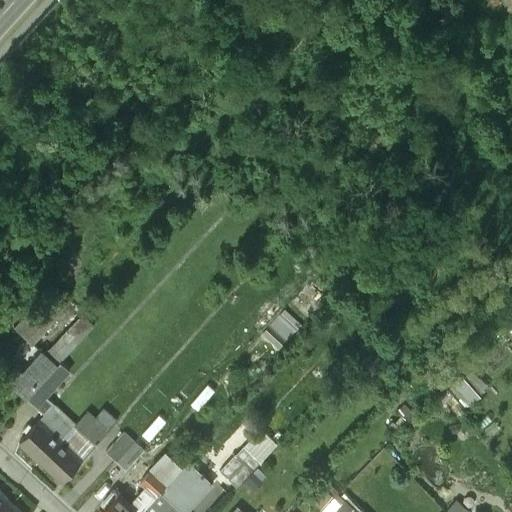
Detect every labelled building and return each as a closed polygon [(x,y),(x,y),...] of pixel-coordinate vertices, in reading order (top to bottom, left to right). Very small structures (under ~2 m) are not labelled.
[(51,287),(16,323),(32,340),(67,303),(51,287)] [(41,347),(22,367),(15,361),(0,376),(0,378),(6,384),(12,379),(27,393),(36,384),(60,358),(48,347),(45,351),(41,347)] [(60,358),(36,384),(45,392),(69,367),(60,358)] [(462,402),(485,386),(469,364),(446,380),(462,402)] [(45,392),(36,384),(27,393),(37,402),(45,392)] [(55,401),(45,392),(37,402),(46,411),(55,401)] [(104,406),(95,415),(88,408),(75,423),(96,442),(116,418),(104,406)] [(19,438),(41,458),(62,436),(40,416),(19,438)] [(96,442),(75,423),(62,436),(83,456),(96,442)] [(124,430),(106,449),(115,457),(133,438),(124,430)] [(83,456),(62,436),(41,458),(62,478),(83,456)] [(143,448),(133,438),(115,457),(125,466),(143,448)] [(235,453),(219,470),(236,486),(260,461),(244,445),(235,453)] [(166,482),(137,511),(178,511),(181,510),(182,511),(209,483),(187,461),(166,483),(166,482)] [(129,502),(113,487),(101,499),(107,504),(99,511),(137,511),(166,482),(150,468),(139,480),(145,485),(129,502)] [(0,485),(0,502),(8,493),(0,485)] [(0,502),(0,511),(27,511),(28,511),(8,493),(0,502)] [(466,511),(471,507),(456,495),(446,506),(453,511),(466,511)]
